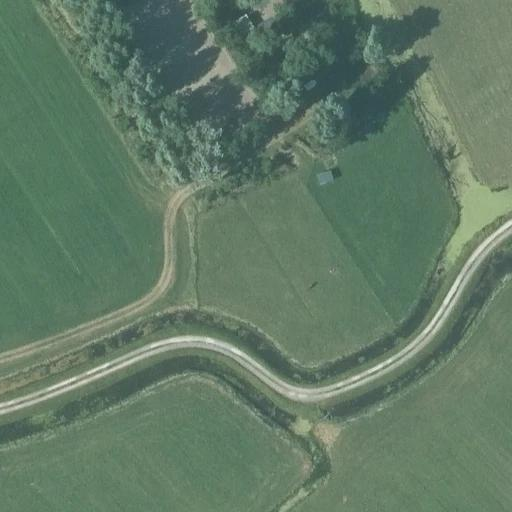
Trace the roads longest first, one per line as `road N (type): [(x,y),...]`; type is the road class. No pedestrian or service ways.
road 1 (track): [(0,411),(179,341),(219,347),(305,401),(364,382),(428,340),(472,261),(511,228)]
road 2 (track): [(296,118),(172,208),(164,293),(0,352)]
